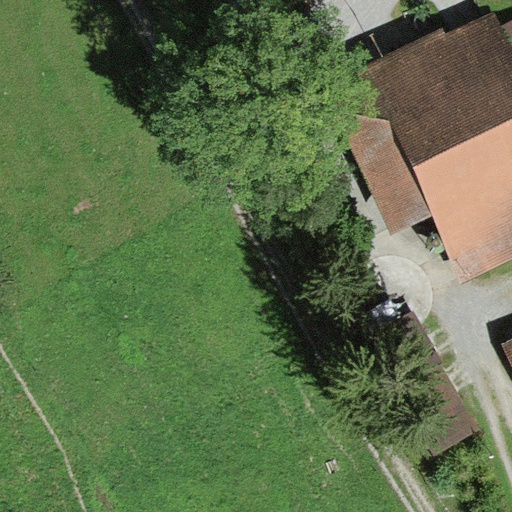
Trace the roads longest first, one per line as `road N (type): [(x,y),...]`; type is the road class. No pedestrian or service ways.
road 1 (track): [(426,511),(316,330),(139,0)]
road 2 (track): [(228,0),(436,327),(511,288)]
road 3 (track): [(436,327),(502,411),(511,446)]
road 4 (track): [(305,114),(361,0)]
